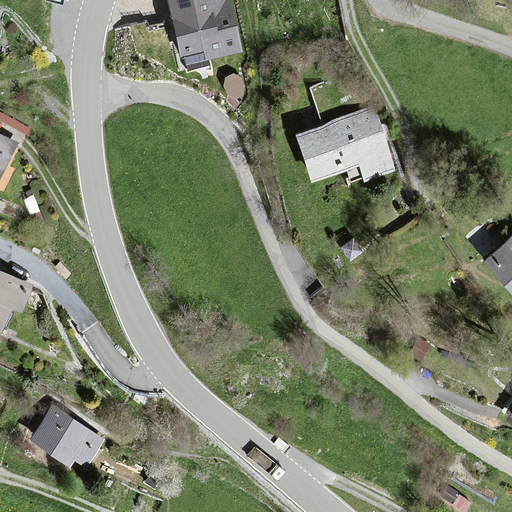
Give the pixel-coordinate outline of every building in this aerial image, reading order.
[(236,49),(223,0),(165,0),(180,56),(203,50),(205,57),(236,49)] [(393,172),(374,108),(292,132),(306,181),(358,165),(363,181),(393,172)] [(0,170),(14,144),(0,136),(0,170)] [(511,233),(482,258),(511,295),(511,233)] [(28,286),(0,272),(0,318),(7,304),(17,308),(28,286)] [(98,442),(52,406),(28,437),(74,473),(98,442)]
